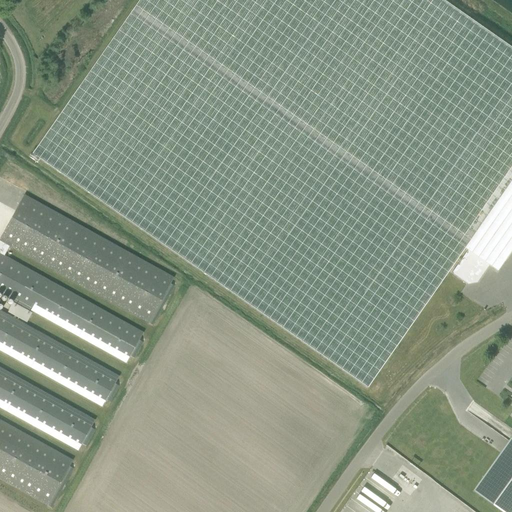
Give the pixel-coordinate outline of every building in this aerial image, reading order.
[(367,388),(464,248),(511,179),(511,48),(442,0),(139,0),(32,154),(367,388)] [(511,179),(464,248),(467,250),(451,273),(467,284),(476,283),(489,265),(497,271),(511,249),(511,179)] [(0,237),(0,253),(4,255),(9,246),(148,323),(152,326),(174,287),(170,284),(173,278),(24,195),(0,237)] [(0,408),(77,451),(81,443),(86,446),(95,430),(90,427),(94,420),(0,367),(0,350),(101,407),(105,399),(110,402),(119,386),(114,384),(119,376),(0,310),(0,294),(125,363),(130,356),(134,358),(142,342),(139,340),(143,332),(4,255),(0,253),(0,408)] [(12,302),(6,312),(25,322),(31,313),(12,302)] [(0,420),(0,480),(47,506),(47,505),(51,508),(73,469),(69,466),(72,460),(0,420)] [(511,511),(511,437),(474,491),(503,511),(511,511)] [(368,472),(342,511),(383,511),(397,490),(368,472)]
